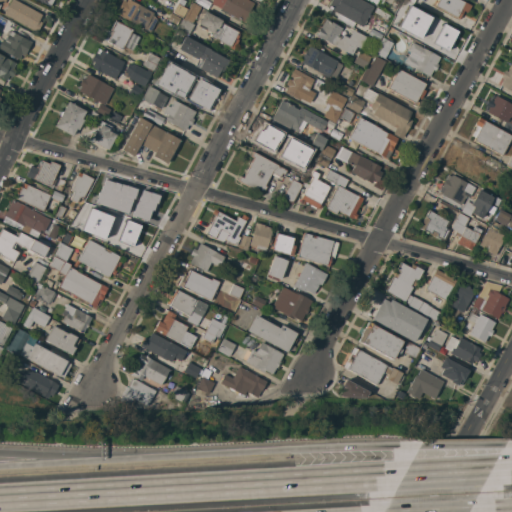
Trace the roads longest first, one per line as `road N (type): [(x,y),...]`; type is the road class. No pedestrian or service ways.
road 1 (residential): [(511,279),(0,133)]
road 2 (residential): [(300,0),(94,390)]
road 3 (residential): [(510,0),(313,376)]
road 4 (motorway): [(402,476),(0,498)]
road 5 (motorway): [(417,448),(162,458)]
road 6 (residential): [(90,0),(0,167)]
road 7 (tertiary): [(511,356),(427,511)]
road 8 (motorway): [(162,458),(0,467)]
road 9 (motorway): [(162,458),(0,451)]
